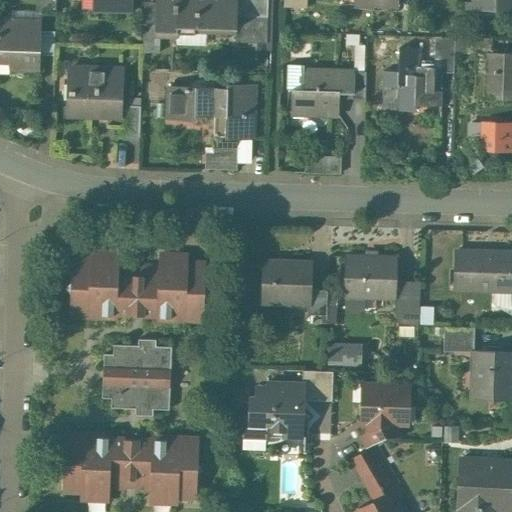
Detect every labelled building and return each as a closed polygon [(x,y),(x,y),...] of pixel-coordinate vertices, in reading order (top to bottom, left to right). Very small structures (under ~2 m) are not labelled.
[(55,0),(39,0),(39,12),(55,13),(55,0)] [(92,0),(92,11),(131,12),(130,0),(92,0)] [(176,0),(155,0),(155,9),(154,35),(177,36),(177,29),(175,28),(176,0)] [(176,0),(175,28),(177,29),(193,29),(193,31),(235,32),(236,13),(236,0),(176,0)] [(267,0),(252,0),(252,14),(267,14),(267,0)] [(511,0),(475,0),(475,7),(511,8),(511,0)] [(155,9),(143,9),(142,35),(154,35),(155,9)] [(252,14),(236,13),(235,32),(234,41),(266,42),(267,14),(252,14)] [(40,18),(0,17),(0,61),(9,61),(9,69),(39,70),(40,18)] [(491,38),(466,37),(466,53),(476,54),(476,53),(490,54),(491,38)] [(417,48),(398,47),(397,71),(382,70),(382,85),(397,86),(396,109),(416,110),(416,104),(441,105),(442,72),(434,72),(434,66),(433,66),(417,65),(417,48)] [(454,48),(434,48),(433,66),(434,66),(434,72),(442,72),(453,72),(454,48)] [(511,54),(490,54),(476,53),(476,54),(475,71),(486,71),(485,97),(511,98),(511,54)] [(121,68),(68,67),(67,115),(119,116),(121,68)] [(352,71),(304,69),(303,89),(291,89),(290,108),(302,108),(302,114),(338,115),(338,98),(351,98),(352,71)] [(365,71),(352,71),(351,98),(364,99),(365,71)] [(225,135),(213,135),(212,152),(212,153),(237,154),(237,138),(247,138),(249,94),(246,94),(247,84),(226,84),(226,87),(168,86),(167,111),(183,112),(183,118),(195,118),(195,114),(215,114),(215,110),(225,110),(225,135)] [(140,105),(125,105),(124,136),(139,137),(140,105)] [(237,154),(212,153),(212,152),(204,152),(204,169),(236,170),(237,154)] [(309,170),(341,171),(342,154),(309,154),(309,170)] [(511,252),(454,251),(453,288),(511,290),(511,252)] [(161,254),(158,254),(158,264),(143,263),(143,268),(133,268),(133,263),(118,262),(119,252),(116,252),(116,259),(71,257),(70,281),(66,285),(66,287),(70,291),(69,314),(87,314),(87,316),(98,317),(98,315),(116,315),(116,314),(156,315),(156,317),(174,318),(174,320),(185,320),(185,318),(203,319),(204,297),(208,293),(208,291),(204,286),(205,262),(161,261),(161,254)] [(395,257),(345,255),(344,296),(394,298),(395,281),(395,257)] [(311,262),(262,260),(261,302),(307,303),(310,303),(310,289),(311,262)] [(419,281),(395,281),(394,298),(394,313),(418,314),(419,281)] [(327,290),(310,289),(310,303),(307,303),(307,314),(326,315),(327,290)] [(474,327),(444,326),(443,350),(473,351),(474,327)] [(137,345),(113,344),(112,354),(103,353),(101,397),(111,397),(110,407),(135,408),(135,414),(152,415),(152,408),(169,409),(169,388),(164,388),(165,366),(170,367),(171,346),(155,345),(155,339),(138,338),(137,345)] [(511,352),(473,351),(472,396),(511,397),(511,352)] [(332,371),(302,370),(301,384),(303,384),(302,399),(331,400),(332,371)] [(283,388),(256,387),(256,402),(250,402),(249,418),(243,418),(242,448),(265,449),(266,428),(301,429),(302,423),(309,416),(302,409),(302,399),(303,384),(301,384),(283,383),(283,388)] [(408,385),(362,384),(361,421),(373,421),(372,427),(359,435),(366,447),(385,436),(400,437),(400,436),(391,435),(392,422),(407,422),(407,418),(411,418),(411,407),(407,407),(408,385)] [(180,436),(169,436),(169,438),(151,437),(151,439),(111,437),(111,435),(93,435),(93,433),(82,432),(82,434),(64,433),(63,456),(59,460),(58,462),(63,467),(62,491),(106,492),(106,499),(109,499),(109,489),(124,490),(124,485),(134,485),(134,490),(149,491),(148,501),(151,501),(151,494),(196,496),(197,472),(201,468),(201,466),(197,462),(198,439),(180,438),(180,436)] [(374,444),(352,456),(365,479),(387,467),(374,444)] [(501,459),(460,457),(457,508),(459,508),(459,511),(480,511),(481,509),(511,510),(511,506),(511,462),(501,462),(501,459)] [(365,479),(364,480),(375,500),(393,490),(397,497),(403,494),(387,467),(365,479)] [(375,500),(353,511),(405,511),(397,497),(393,490),(375,500)]
